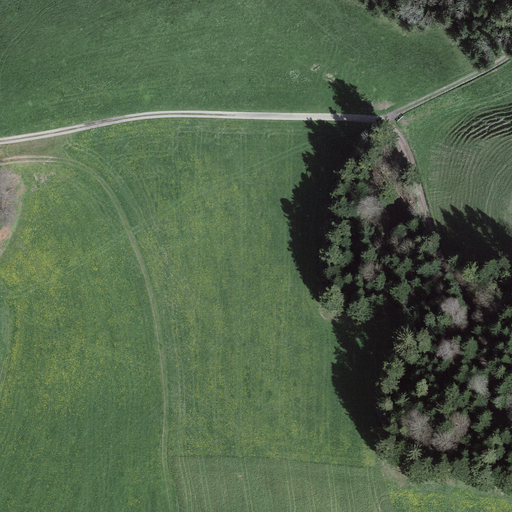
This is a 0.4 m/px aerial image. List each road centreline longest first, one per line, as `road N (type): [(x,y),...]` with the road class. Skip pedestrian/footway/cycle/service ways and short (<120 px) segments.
road 1 (track): [(0,162),(71,161),(111,192),(155,307),(172,511)]
road 2 (track): [(0,141),(153,111),(383,119)]
road 3 (track): [(383,119),(407,150),(469,303),(485,392),(511,424)]
road 4 (track): [(511,53),(383,119)]
